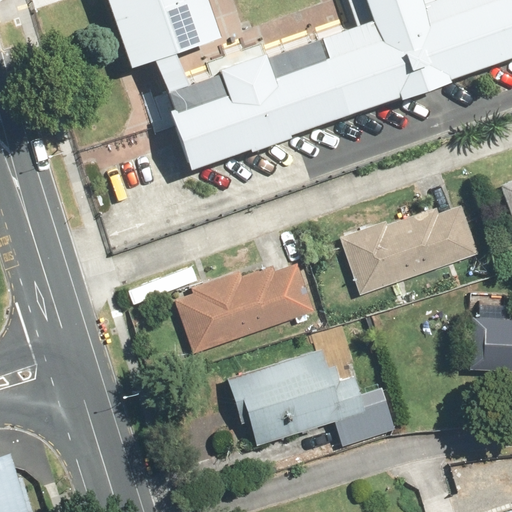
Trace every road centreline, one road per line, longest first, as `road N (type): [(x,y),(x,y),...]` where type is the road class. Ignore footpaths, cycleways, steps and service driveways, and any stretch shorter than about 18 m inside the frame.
road 1 (secondary): [(69,360),(0,139)]
road 2 (secondary): [(116,511),(69,360)]
